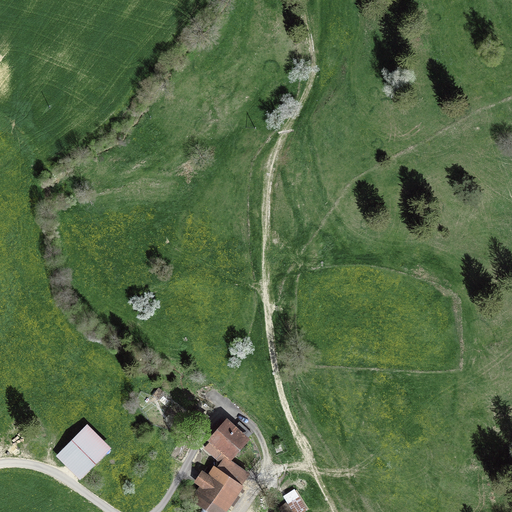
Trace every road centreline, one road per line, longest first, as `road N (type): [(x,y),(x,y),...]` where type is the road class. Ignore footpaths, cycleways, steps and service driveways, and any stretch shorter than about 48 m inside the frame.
road 1 (track): [(308,471),(265,337),(262,275),(273,150),(308,89),(311,53),(298,0)]
road 2 (track): [(308,471),(269,468),(251,425),(209,420),(156,511)]
